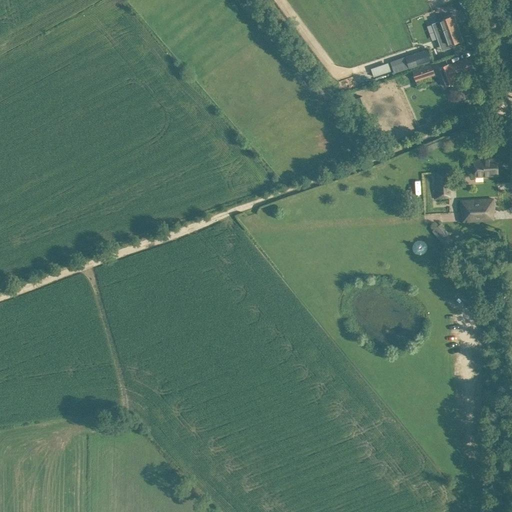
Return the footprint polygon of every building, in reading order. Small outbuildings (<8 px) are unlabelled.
[(449,0),(445,0),(435,4),(438,14),(452,9),(449,0)] [(440,30),(447,49),(455,46),(454,43),(461,41),(455,24),(440,30)] [(405,56),(409,68),(432,61),(428,49),(405,56)] [(470,70),(466,59),(448,65),(448,64),(438,67),(445,86),(455,83),(453,78),(458,76),(458,74),(470,70)] [(431,64),(412,71),(415,81),(430,76),(429,72),(433,70),(431,64)] [(445,117),(427,124),(429,131),(448,123),(445,117)] [(428,152),(444,145),(441,139),(425,147),(428,152)] [(475,175),(475,176),(497,175),(496,158),(474,159),(474,163),(467,163),(468,175),(475,175)] [(450,197),(448,171),(434,172),(436,198),(450,197)] [(493,198),(459,200),(460,213),(461,213),(461,221),(494,220),(493,211),(494,211),(493,198)] [(432,230),(445,246),(454,239),(441,224),(432,230)] [(432,243),(438,241),(435,234),(429,236),(432,243)]
